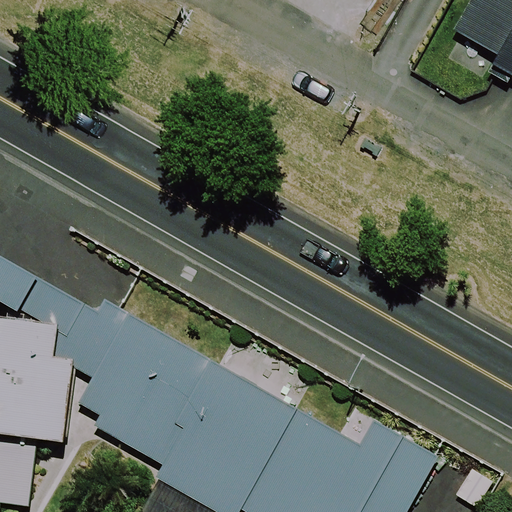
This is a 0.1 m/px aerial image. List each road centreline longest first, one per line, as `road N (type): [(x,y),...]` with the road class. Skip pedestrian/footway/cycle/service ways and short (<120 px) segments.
road 1 (trunk): [(0,93),(511,381)]
road 2 (unknown): [(393,511),(0,271)]
road 3 (residential): [(225,0),(511,162)]
